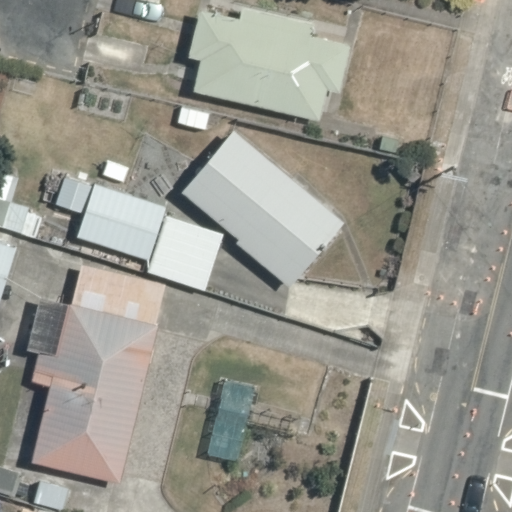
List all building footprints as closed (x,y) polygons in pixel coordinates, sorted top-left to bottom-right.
[(195,89),(319,115),(326,84),(340,87),(350,41),(316,33),(318,24),(207,0),(200,0),(189,53),(202,56),(195,89)] [(226,225),(227,226),(291,282),(344,222),(237,129),(184,189),(226,225)] [(206,289),(227,226),(226,225),(64,171),(54,201),(86,212),(78,234),(152,259),(148,270),(206,289)] [(0,295),(16,245),(0,239),(0,295)] [(167,282),(81,262),(60,350),(40,346),(32,380),(53,385),(36,458),(120,478),(167,282)] [(19,469),(0,463),(0,488),(12,492),(19,469)]
